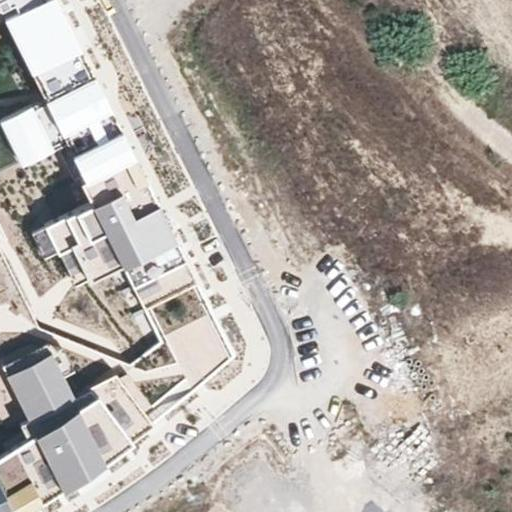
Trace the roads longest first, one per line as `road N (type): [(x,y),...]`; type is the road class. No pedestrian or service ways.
road 1 (residential): [(104,0),(279,340)]
road 2 (residential): [(371,511),(370,444),(405,333),(511,197)]
road 3 (residential): [(97,511),(256,402),(281,368),(279,340)]
